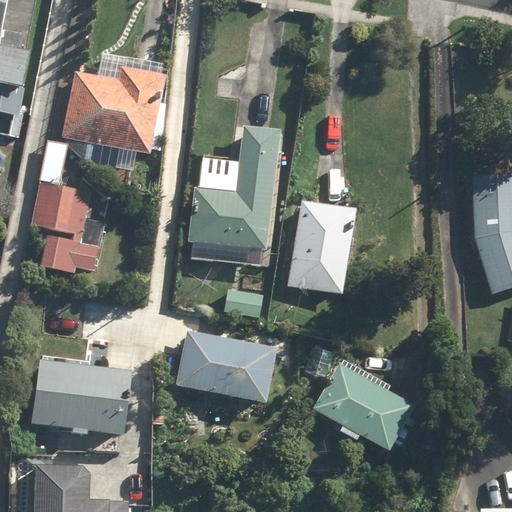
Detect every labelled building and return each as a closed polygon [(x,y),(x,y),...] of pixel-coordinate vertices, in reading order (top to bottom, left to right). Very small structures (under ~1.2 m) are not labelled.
[(0,0),(0,116),(16,120),(29,59),(0,53),(0,5),(1,0),(0,0)] [(98,82),(72,76),(57,140),(146,159),(164,75),(102,61),(98,82)] [(230,196),(190,192),(185,247),(262,255),(274,136),(237,132),(230,196)] [(65,149),(45,144),(36,183),(57,188),(65,149)] [(511,178),(467,181),(470,244),(488,298),(511,289),(511,178)] [(90,196),(37,185),(28,228),(70,237),(68,244),(43,239),(36,271),(71,278),(72,271),(89,275),(94,251),(79,247),(90,196)] [(350,214),(295,206),(282,290),(337,299),(350,214)] [(259,301),(225,294),(221,316),(255,323),(259,301)] [(272,353),(182,334),(171,390),(260,409),(272,353)] [(126,376),(36,363),(26,429),(67,435),(66,439),(81,441),(82,437),(116,442),(126,376)] [(354,440),(382,457),(408,414),(380,397),(387,386),(364,372),(360,378),(340,366),(337,371),(335,370),(309,413),(339,431),(336,436),(351,445),(354,440)] [(505,475),(488,478),(494,507),(511,503),(505,475)]
